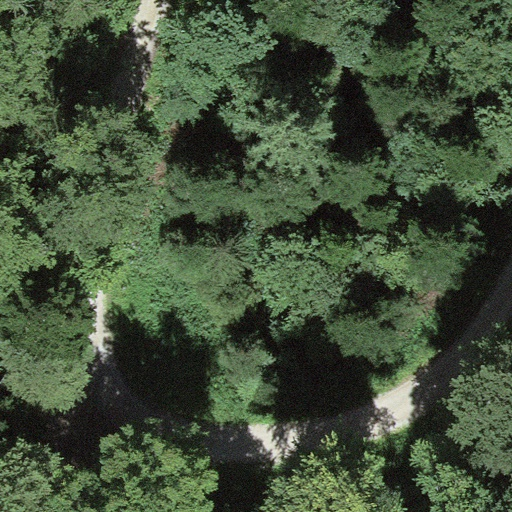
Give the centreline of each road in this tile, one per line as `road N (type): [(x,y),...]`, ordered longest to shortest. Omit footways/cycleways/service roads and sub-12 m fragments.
road 1 (track): [(32,511),(99,400),(203,437),(377,423),(458,367),(511,275)]
road 2 (track): [(155,0),(92,232),(99,400)]
